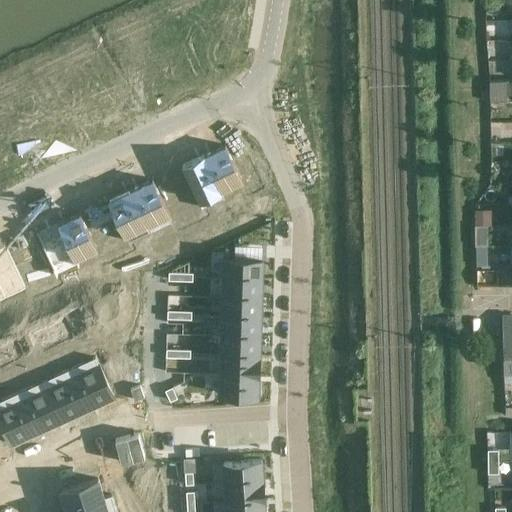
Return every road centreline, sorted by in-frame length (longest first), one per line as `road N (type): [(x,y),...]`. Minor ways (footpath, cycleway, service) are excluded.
road 1 (residential): [(240,93),(293,207),(297,409)]
road 2 (residential): [(297,409),(111,423),(56,445),(0,482)]
road 3 (residential): [(0,205),(240,93)]
